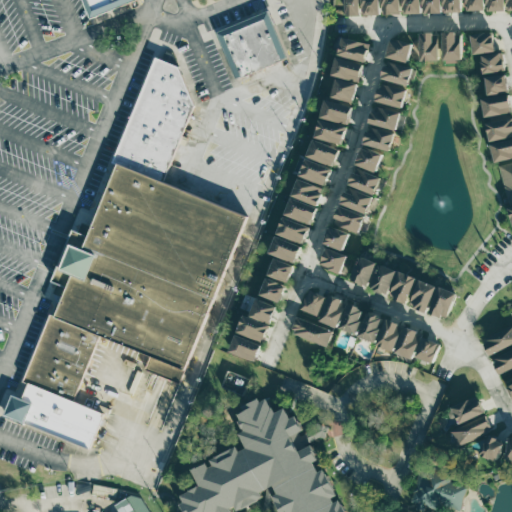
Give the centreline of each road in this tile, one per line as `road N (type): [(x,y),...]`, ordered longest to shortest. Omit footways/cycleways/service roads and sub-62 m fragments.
road 1 (residential): [(508,21),(510,417),(458,334),(304,273)]
road 2 (residential): [(269,357),(353,145),(385,24)]
road 3 (residential): [(338,26),(511,20)]
road 4 (residential): [(509,266),(479,296),(446,368)]
